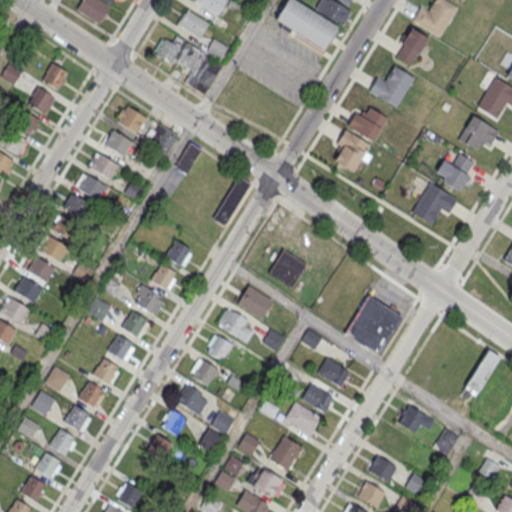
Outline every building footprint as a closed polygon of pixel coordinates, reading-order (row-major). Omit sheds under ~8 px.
[(109,7),(98,0),(82,0),(76,11),(97,25),(109,7)] [(226,1),(224,0),(196,0),(195,2),(216,16),(226,1)] [(285,0),(294,0),(336,25),(327,40),(330,42),(323,52),(294,35),(296,32),(291,29),(288,33),(279,27),(281,23),(274,18),(285,0)] [(350,10),(330,0),(319,0),(314,10),(342,25),(350,10)] [(446,0),(456,6),(438,36),(410,20),(419,6),(427,10),(432,0),(446,0)] [(208,24),(186,10),(177,25),(199,39),(208,24)] [(427,40),(410,67),(395,58),(403,46),(400,45),(401,44),(398,42),(403,35),(405,36),(410,29),(427,40)] [(180,48),(163,37),(153,53),(170,64),(180,48)] [(212,39),(227,49),(219,62),(204,53),(212,39)] [(221,65),(204,54),(186,83),(203,94),(221,65)] [(511,56),(507,54),(502,63),(511,67),(506,78),(511,80),(511,56)] [(41,80),(58,90),(68,72),(51,62),(41,80)] [(21,71),(8,63),(0,76),(0,78),(12,86),(21,71)] [(367,90),(394,106),(413,77),(393,65),(384,81),(376,76),(367,90)] [(476,106),(486,89),(478,85),(489,68),(497,73),(495,77),(511,86),(511,106),(505,102),(495,118),(476,106)] [(55,97),(37,86),(27,103),(44,114),(55,97)] [(371,141),(386,117),(368,106),(365,111),(362,109),(359,114),(354,111),(346,126),(371,141)] [(28,134),(37,120),(17,108),(9,122),(28,134)] [(136,134),(145,120),(126,108),(117,122),(136,134)] [(457,139),(471,115),(497,131),(489,144),(484,141),(481,146),(478,145),(475,150),(457,139)] [(166,151),(177,135),(159,124),(149,140),(166,151)] [(0,145),(16,156),(25,142),(5,129),(0,138),(0,145)] [(351,171),(369,144),(344,129),(336,142),(342,146),(333,159),(351,171)] [(122,157),(131,143),(112,131),(103,145),(122,157)] [(188,143),(200,151),(185,175),(174,168),(188,143)] [(440,179),(457,152),(472,161),(464,173),(467,175),(457,190),(440,179)] [(0,173),(4,176),(13,162),(0,154),(0,173)] [(108,180),(117,167),(98,154),(89,169),(108,180)] [(96,201),(105,187),(85,174),(77,189),(96,201)] [(238,177),(249,185),(223,228),(211,220),(238,177)] [(410,211),(428,182),(456,198),(447,212),(440,208),(430,223),(410,211)] [(84,221),(92,208),(73,195),(64,210),(84,221)] [(71,242),(80,228),(60,216),(52,230),(71,242)] [(58,263),(66,249),(47,236),(38,251),(58,263)] [(174,239),(189,248),(180,265),(165,256),(174,239)] [(511,264),(503,259),(511,244),(511,264)] [(282,249),(305,264),(290,287),(268,272),(282,249)] [(44,284),(53,270),(34,257),(25,272),(44,284)] [(159,263),(174,272),(165,289),(150,280),(159,263)] [(32,304),(41,290),(22,277),(13,292),(32,304)] [(114,295),(119,284),(108,278),(102,289),(114,295)] [(272,300),(248,285),(236,304),(260,319),(272,300)] [(145,286),(160,295),(150,312),(135,303),(145,286)] [(343,333),(367,294),(399,315),(401,317),(400,320),(377,356),(343,333)] [(100,321),(111,306),(95,295),(85,309),(100,321)] [(0,313),(19,324),(28,311),(8,298),(0,313)] [(236,335),(246,318),(226,307),(216,324),(236,335)] [(130,310),(145,319),(136,335),(121,327),(130,310)] [(0,340),(7,345),(15,332),(0,321),(0,340)] [(55,332),(42,323),(34,334),(47,343),(55,332)] [(204,350),(221,361),(231,344),(215,333),(204,350)] [(116,334),(131,342),(121,359),(106,350),(116,334)] [(487,349),(499,357),(474,396),(463,388),(487,349)] [(102,357),(117,366),(107,383),(92,374),(102,357)] [(188,375),(206,385),(217,368),(198,357),(188,375)] [(316,376),(341,386),(348,368),(324,358),(316,376)] [(54,365),(69,374),(58,391),(43,382),(54,365)] [(87,381),(102,390),(92,406),(77,398),(87,381)] [(323,412),(332,397),(307,381),(298,397),(323,412)] [(175,403),(199,414),(208,395),(185,384),(175,403)] [(39,388),(54,398),(43,414),(28,405),(39,388)] [(309,435),(320,416),(294,400),(283,418),(309,435)] [(73,404),(88,413),(78,429),(63,421),(73,404)] [(419,424),(429,429),(434,419),(405,404),(396,423),(414,432),(419,424)] [(186,417),(169,407),(159,425),(175,435),(186,417)] [(224,434),(232,419),(219,411),(210,425),(224,434)] [(24,414),(39,423),(30,438),(15,429),(24,414)] [(59,428),(74,436),(64,453),(49,444),(59,428)] [(444,454),(456,435),(445,428),(433,446),(444,454)] [(208,430),(199,444),(211,450),(219,436),(208,430)] [(155,433),(170,442),(160,459),(145,450),(155,433)] [(237,446),(250,454),(258,441),(245,433),(237,446)] [(287,470),(302,447),(283,435),(268,458),(287,470)] [(44,451),(59,459),(49,476),(34,468),(44,451)] [(376,455),(396,467),(387,482),(367,471),(376,455)] [(476,470),(490,479),(499,465),(485,456),(476,470)] [(132,478),(150,477),(150,458),(131,459),(132,478)] [(284,480),(261,468),(252,488),(274,499),(284,480)] [(405,486),(420,495),(428,481),(413,472),(405,486)] [(29,475),(44,484),(34,500),(19,492),(29,475)] [(364,480),(384,492),(375,508),(355,496),(364,480)] [(126,481),(141,490),(131,506),(116,498),(126,481)] [(247,491),(267,503),(261,511),(247,511),(238,507),(247,491)] [(511,511),(511,499),(504,494),(495,509),(500,511),(511,511)] [(393,509),(398,511),(412,511),(417,504),(402,495),(393,509)] [(6,511),(15,498),(30,507),(27,511),(6,511)] [(103,511),(122,511),(109,503),(103,511)] [(345,511),(351,503),(366,511),(345,511)]
